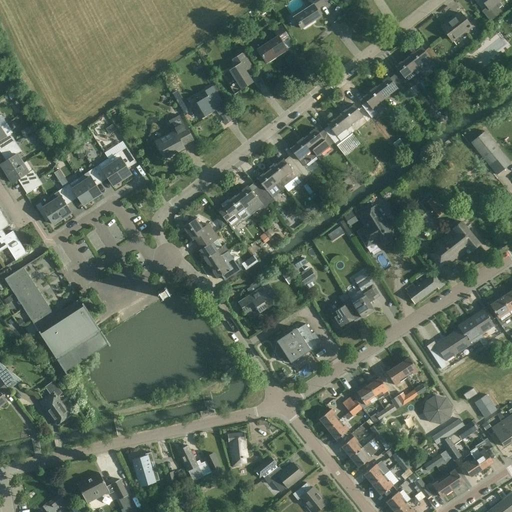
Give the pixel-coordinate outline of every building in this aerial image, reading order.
[(306,0),(311,6),(288,21),(292,26),(298,22),(302,28),(303,29),(305,29),(309,26),(310,25),(309,23),(320,16),(317,10),(325,5),(322,0),(306,0)] [(482,0),(487,7),(481,11),(490,22),(502,12),(499,8),(502,5),(499,2),(500,0),(482,0)] [(460,13),(442,27),(452,41),(465,31),(465,32),(472,27),(460,13)] [(267,63),(287,50),(282,42),(289,38),(281,25),(273,30),(277,37),(258,49),(267,63)] [(408,57),(425,78),(437,69),(440,73),(446,69),(429,47),(424,51),(421,47),(415,52),(414,52),(408,56),(409,57),(408,57)] [(253,82),(246,70),(252,66),(243,52),(232,60),(235,66),(229,70),(236,82),(230,86),(235,94),(253,82)] [(466,71),(470,68),(465,61),(468,58),(466,55),(458,62),(466,71)] [(425,78),(408,57),(402,63),(401,62),(395,66),(396,67),(391,71),(394,75),(407,91),(411,87),(408,83),(416,77),(420,82),(425,78)] [(383,82),(376,87),(385,98),(385,99),(389,96),(388,95),(398,88),(402,94),(407,91),(394,75),(390,78),(389,77),(383,81),(383,82)] [(227,110),(213,86),(205,90),(208,95),(193,104),(201,118),(217,109),(220,116),(227,112),(226,111),(227,110)] [(366,101),(362,105),(372,118),(376,114),(372,109),(376,106),(375,105),(385,98),(376,87),(370,91),(371,92),(363,97),(366,101)] [(184,103),(183,100),(177,90),(172,93),(184,114),(187,112),(186,110),(190,107),(187,102),(184,103)] [(13,91),(8,94),(12,100),(17,97),(13,91)] [(346,110),(340,114),(341,115),(349,125),(359,118),(359,119),(363,116),(367,122),(372,118),(362,105),(357,109),(354,105),(347,110),(346,110)] [(164,159),(184,148),(183,145),(193,139),(180,115),(168,121),(174,132),(155,142),(164,159)] [(334,142),(336,146),(354,132),(349,125),(341,115),(335,119),(327,124),(329,126),(324,129),(334,142)] [(0,128),(0,127),(0,145),(2,144),(5,149),(16,142),(11,133),(12,132),(7,123),(0,128)] [(116,130),(113,124),(106,129),(109,134),(116,130)] [(311,133),(303,139),(317,156),(334,142),(324,129),(319,133),(316,128),(310,133),(311,133)] [(485,131),(470,143),(497,175),(511,163),(485,131)] [(298,143),(291,149),(294,153),(289,157),(305,177),(310,173),(305,165),(317,156),(303,139),(303,138),(297,142),(298,143)] [(22,152),(16,142),(5,149),(9,155),(4,157),(6,160),(1,164),(7,173),(23,163),(17,154),(21,151),(22,152)] [(109,159),(122,179),(131,173),(128,168),(131,166),(128,162),(133,158),(136,163),(137,163),(127,147),(109,158),(109,159)] [(276,164),(270,169),(271,169),(284,186),(296,177),(300,181),(305,177),(289,157),(284,160),(284,159),(276,165),(276,164)] [(94,168),(101,179),(106,176),(112,186),(122,179),(109,159),(94,168)] [(23,163),(7,173),(13,183),(18,180),(20,183),(25,180),(28,185),(39,178),(33,169),(33,170),(29,173),(23,163)] [(101,179),(94,168),(79,178),(82,183),(92,199),(102,192),(95,183),(101,179)] [(258,189),(257,189),(270,205),(275,201),(266,190),(275,183),(281,191),(285,188),(284,186),(271,169),(264,175),(263,174),(257,179),(262,185),(258,189)] [(39,178),(28,185),(31,191),(27,194),(43,184),(39,178)] [(92,199),(82,183),(79,178),(64,188),(67,193),(71,199),(76,195),(82,205),(92,199)] [(234,196),(243,208),(244,208),(249,214),(250,215),(263,205),(265,208),(270,205),(257,189),(258,189),(254,183),(253,184),(254,184),(249,188),(248,186),(242,190),(243,191),(235,197),(235,196),(234,196)] [(67,193),(64,188),(49,198),(52,203),(52,202),(62,218),(72,212),(65,202),(71,199),(67,193)] [(217,210),(240,239),(243,236),(235,225),(236,224),(237,226),(242,222),(241,220),(249,214),(244,208),(243,208),(234,196),(229,200),(228,199),(221,205),(224,209),(219,212),(217,210)] [(442,214),(431,200),(425,205),(436,219),(442,214)] [(52,202),(52,203),(44,208),(41,203),(36,206),(46,222),(47,222),(47,221),(49,219),(53,224),(62,218),(52,202)] [(390,240),(394,238),(375,206),(360,215),(368,227),(359,232),(367,245),(376,240),(380,247),(384,244),(385,247),(388,247),(391,245),(392,243),(390,240)] [(0,231),(10,225),(10,224),(9,225),(0,210),(0,231)] [(349,226),(357,221),(351,211),(343,216),(349,226)] [(198,243),(214,233),(209,224),(202,229),(196,219),(184,227),(188,233),(188,232),(193,240),(195,238),(198,243)] [(468,253),(480,244),(461,221),(453,228),(453,229),(433,245),(449,265),(466,251),(468,253)] [(10,225),(0,231),(0,250),(7,246),(16,260),(14,261),(14,262),(28,253),(27,253),(13,231),(4,237),(0,231),(10,225)] [(214,233),(198,243),(202,249),(200,250),(205,258),(204,258),(208,264),(209,263),(209,264),(221,256),(228,251),(224,244),(222,246),(217,239),(218,238),(214,233)] [(266,235),(261,238),(267,246),(271,242),(266,235)] [(221,256),(209,264),(214,271),(213,272),(217,277),(221,274),(225,280),(240,270),(228,251),(221,256)] [(281,274),(287,269),(283,263),(277,268),(281,274)] [(32,319),(49,308),(22,267),(5,278),(32,319)] [(362,318),(374,310),(370,303),(375,299),(373,297),(379,293),(373,284),(374,281),(370,280),(365,272),(354,279),(364,296),(352,303),(360,315),(362,318)] [(303,284),(310,280),(305,273),(299,277),(303,284)] [(430,276),(414,287),(412,284),(405,289),(407,292),(407,293),(415,304),(437,288),(439,290),(446,284),(442,278),(439,280),(434,274),(431,276),(430,276)] [(275,294),(269,285),(263,288),(262,287),(238,302),(245,314),(255,308),(256,309),(257,309),(260,313),(271,305),(271,300),(270,297),(275,294)] [(165,287),(158,291),(162,298),(169,294),(165,287)] [(511,290),(511,291),(501,298),(505,304),(510,310),(511,314),(511,315),(511,290)] [(341,328),(360,315),(352,303),(352,304),(345,292),(338,297),(343,306),(340,308),(335,301),(330,305),(328,308),(332,313),(341,328)] [(501,298),(491,305),(494,309),(492,311),(501,325),(505,323),(503,321),(511,315),(511,314),(510,310),(505,304),(501,298)] [(49,308),(32,319),(40,331),(39,331),(67,374),(66,371),(81,361),(108,344),(110,346),(111,346),(103,334),(102,333),(83,303),(82,304),(83,306),(58,322),(49,308)] [(471,318),(481,334),(494,326),(483,310),(471,318)] [(471,318),(458,326),(460,328),(469,342),(477,337),(483,346),(487,343),(481,334),(471,318)] [(276,343),(275,349),(284,362),(289,363),(290,362),(291,363),(292,362),(293,364),(297,365),(305,360),(305,356),(304,354),(311,350),(310,349),(321,342),(315,334),(314,332),(312,334),(305,324),(297,329),(296,328),(277,341),(277,342),(276,343)] [(447,337),(458,354),(471,345),(469,342),(460,328),(447,337)] [(448,360),(458,354),(447,337),(436,344),(434,341),(427,346),(442,370),(450,364),(448,360)] [(26,340),(22,346),(28,351),(33,346),(26,340)] [(398,365),(406,377),(418,370),(409,358),(398,365)] [(0,377),(9,389),(22,380),(0,363),(0,377)] [(395,385),(406,377),(398,365),(387,372),(395,385)] [(368,384),(378,399),(384,395),(385,397),(389,394),(387,390),(388,390),(379,377),(368,384)] [(0,405),(6,401),(2,396),(9,391),(0,379),(0,405)] [(70,415),(57,397),(62,393),(53,381),(44,387),(50,395),(40,402),(41,402),(57,424),(70,415)] [(358,394),(353,397),(355,399),(359,404),(363,408),(364,410),(372,405),(371,404),(378,399),(368,384),(357,392),(358,394)] [(414,389),(418,396),(427,390),(422,384),(414,389)] [(468,400),(478,394),(474,388),(464,395),(468,400)] [(418,396),(414,389),(405,395),(410,402),(418,396)] [(487,394),(475,402),(485,418),(497,410),(487,394)] [(384,409),(388,415),(403,406),(397,396),(390,400),(392,404),(384,409)] [(435,396),(426,402),(424,413),(430,422),(441,424),(450,418),(452,407),(446,398),(435,396)] [(349,397),(342,403),(349,412),(359,404),(355,399),(353,401),(349,397)] [(359,404),(349,412),(353,416),(363,408),(359,404)] [(319,419),(328,429),(340,419),(331,409),(330,410),(319,419)] [(382,424),(380,421),(388,415),(384,409),(376,415),(375,414),(370,417),(375,424),(377,427),(382,424)] [(511,416),(511,415),(501,422),(511,437),(511,416)] [(464,425),(459,418),(445,428),(450,435),(464,425)] [(340,419),(328,429),(336,440),(348,430),(340,419)] [(486,421),(481,425),(485,430),(490,426),(486,421)] [(471,422),(456,432),(462,440),(477,430),(471,422)] [(504,447),(511,441),(511,437),(501,422),(491,428),(504,447)] [(377,427),(375,424),(369,428),(376,436),(381,431),(377,427)] [(382,443),(387,439),(381,431),(376,436),(382,443)] [(241,467),(241,464),(247,464),(246,457),(248,457),(245,432),(227,434),(228,442),(230,442),(232,468),(241,467)] [(461,457),(454,446),(462,440),(456,432),(440,442),(446,450),(452,458),(454,461),(461,457)] [(342,446),(350,457),(362,447),(354,437),(342,446)] [(178,451),(187,470),(193,481),(211,472),(213,477),(223,473),(214,452),(204,457),(206,461),(201,464),(199,460),(196,462),(188,446),(178,451)] [(473,457),(482,470),(493,462),(482,446),(477,449),(479,453),(473,457)] [(362,447),(350,457),(359,467),(370,458),(362,447)] [(398,464),(404,459),(397,451),(396,452),(393,448),(386,453),(389,458),(392,455),(398,464)] [(431,460),(435,465),(444,459),(446,462),(452,458),(446,450),(431,460)] [(145,455),(132,459),(138,480),(149,477),(150,483),(159,480),(155,467),(154,467),(152,462),(154,461),(151,452),(145,454),(145,455)] [(482,470),(473,457),(471,454),(462,460),(464,463),(462,465),(471,477),(482,470)] [(264,479),(279,467),(277,468),(276,465),(277,464),(271,456),(253,471),(259,479),(262,477),(264,479)] [(404,459),(398,464),(395,467),(399,472),(403,469),(405,472),(401,475),(404,480),(413,473),(408,468),(410,467),(404,459)] [(435,465),(431,460),(423,465),(427,471),(435,465)] [(279,467),(264,479),(268,484),(272,481),(280,493),(287,487),(288,488),(303,475),(301,473),(302,471),(298,466),(295,466),(294,464),(283,472),(279,467)] [(364,474),(373,484),(384,475),(376,464),(364,474)] [(444,477),(452,490),(463,482),(455,470),(444,477)] [(180,476),(176,477),(174,472),(165,474),(169,489),(178,487),(178,484),(182,483),(180,476)] [(99,473),(77,484),(87,503),(85,499),(103,490),(104,494),(108,492),(109,493),(115,491),(119,499),(128,495),(119,479),(111,483),(111,484),(106,487),(99,473)] [(418,477),(415,473),(410,476),(414,481),(418,477)] [(384,475),(373,484),(381,495),(393,485),(384,475)] [(441,498),(452,490),(444,477),(432,485),(441,498)] [(421,491),(426,487),(420,479),(414,483),(421,491)] [(312,488),(307,483),(293,494),(297,500),(300,498),(311,511),(317,511),(327,504),(313,487),(312,488)] [(426,487),(421,491),(427,499),(432,494),(426,487)] [(386,502),(394,511),(407,502),(398,492),(386,502)] [(511,511),(511,493),(502,501),(510,511),(511,511)] [(59,495),(50,502),(54,508),(59,504),(64,500),(59,495)] [(419,501),(415,497),(410,500),(414,505),(419,501)] [(510,511),(502,501),(491,509),(492,511),(510,511)] [(414,511),(407,502),(394,511),(414,511)]
